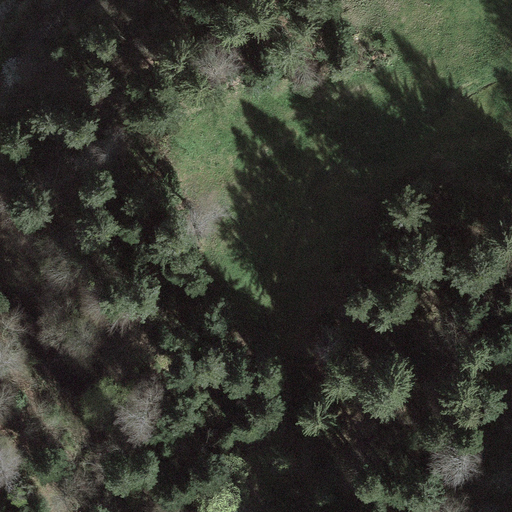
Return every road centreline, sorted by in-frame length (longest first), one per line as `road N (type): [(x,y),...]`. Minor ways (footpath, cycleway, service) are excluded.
road 1 (track): [(273,511),(280,281),(309,196),(337,167),(511,62)]
road 2 (track): [(87,0),(0,83)]
